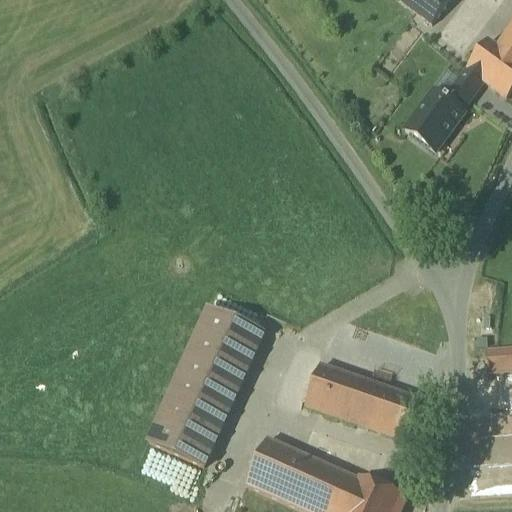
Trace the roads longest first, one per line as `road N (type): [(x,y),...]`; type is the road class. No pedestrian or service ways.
road 1 (unclassified): [(455,310),(230,0)]
road 2 (unclassified): [(455,310),(436,511)]
road 3 (unclassified): [(511,169),(455,310)]
